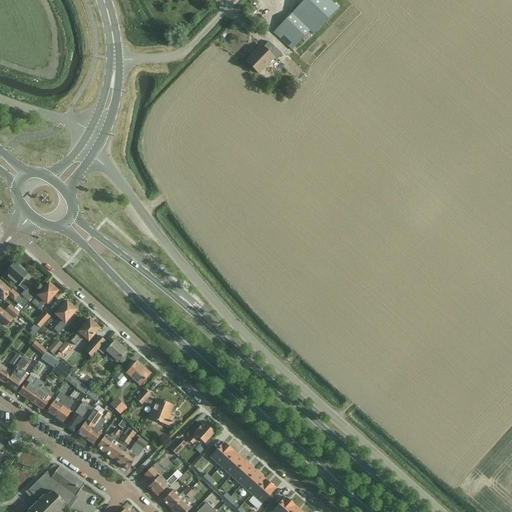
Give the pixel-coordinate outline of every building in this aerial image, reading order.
[(305,42),(313,34),(314,35),(338,9),(328,0),(305,0),(273,32),(292,50),(302,39),(305,42)] [(282,55),(269,42),(263,48),(261,45),(255,52),(256,53),(247,62),(259,74),(274,59),(276,61),(282,55)] [(10,269),(5,274),(9,277),(9,278),(16,284),(16,283),(25,291),(21,295),(29,302),(37,294),(30,287),(24,281),(28,276),(14,263),(14,264),(12,264),(10,267),(10,269)] [(0,297),(4,300),(8,295),(18,304),(23,299),(12,290),(11,291),(0,282),(0,297)] [(51,298),(58,291),(49,284),(31,303),(39,310),(46,303),(48,305),(53,300),(51,298)] [(62,321),(53,330),(58,335),(67,325),(66,323),(77,311),(73,308),(73,306),(70,303),(68,303),(67,302),(56,315),(62,321)] [(6,311),(14,319),(19,313),(10,306),(6,311)] [(0,321),(6,327),(13,320),(0,308),(0,321)] [(34,323),(35,324),(31,330),(32,331),(30,334),(33,337),(50,317),(44,312),(34,323)] [(99,329),(90,320),(78,332),(79,332),(70,342),(74,346),(83,336),(88,341),(99,329)] [(42,334),(48,328),(45,325),(39,331),(42,334)] [(99,337),(86,351),(92,357),(98,350),(105,342),(99,337)] [(58,340),(48,350),(53,355),(63,344),(58,340)] [(47,351),(36,341),(31,346),(42,356),(47,351)] [(105,342),(98,350),(103,354),(105,352),(112,357),(111,358),(117,364),(126,353),(113,342),(109,346),(105,342)] [(65,343),(59,350),(64,354),(70,347),(65,343)] [(28,349),(21,352),(24,357),(31,354),(28,349)] [(58,360),(49,352),(44,357),(54,365),(58,360)] [(17,353),(9,364),(15,368),(22,357),(17,353)] [(11,372),(4,383),(16,392),(29,373),(24,369),(28,363),(22,358),(12,372),(11,372)] [(140,386),(150,375),(136,362),(126,373),(122,369),(114,378),(119,382),(124,377),(127,380),(130,377),(140,386)] [(59,363),(54,370),(67,380),(68,378),(72,373),(69,371),(59,363)] [(0,380),(4,383),(11,372),(0,364),(0,380)] [(67,380),(76,388),(81,383),(80,382),(71,375),(68,378),(67,380)] [(27,381),(19,393),(31,402),(42,386),(44,383),(38,379),(37,380),(33,386),(27,381)] [(86,395),(86,394),(90,390),(81,383),(76,388),(86,395)] [(48,390),(42,386),(31,402),(43,410),(51,399),(44,395),(48,390)] [(70,389),(67,397),(76,400),(79,391),(70,389)] [(99,397),(90,390),(86,394),(96,402),(99,397)] [(146,401),(154,408),(150,418),(169,426),(173,417),(169,416),(173,406),(157,400),(157,401),(151,396),(151,395),(146,390),(138,400),(143,404),(146,401)] [(60,393),(46,412),(55,418),(65,403),(69,398),(60,393)] [(65,403),(55,418),(63,424),(71,413),(68,411),(74,402),(73,401),(69,398),(65,403)] [(109,405),(120,414),(127,407),(116,398),(109,405)] [(100,400),(95,407),(99,409),(103,402),(100,400)] [(83,402),(66,426),(73,431),(82,419),(84,420),(90,412),(93,408),(89,406),(83,402)] [(91,414),(77,434),(85,440),(101,417),(103,415),(94,409),(91,414)] [(101,417),(85,440),(93,445),(102,434),(99,432),(101,428),(100,427),(105,420),(106,420),(110,414),(105,411),(101,417)] [(123,419),(118,426),(122,429),(127,422),(123,419)] [(204,423),(188,441),(192,445),(198,438),(205,443),(214,433),(213,432),(213,429),(211,428),(209,428),(204,423)] [(113,459),(132,431),(133,430),(129,427),(124,434),(125,435),(121,440),(122,440),(118,444),(114,441),(105,454),(113,459)] [(97,448),(105,454),(114,441),(121,432),(117,429),(113,433),(110,436),(112,437),(110,438),(106,435),(97,448)] [(113,459),(120,464),(129,452),(125,449),(127,445),(136,434),(132,431),(113,459)] [(129,452),(120,464),(128,470),(137,458),(134,455),(139,448),(142,450),(147,444),(139,438),(129,452)] [(175,455),(185,444),(180,439),(170,449),(175,455)] [(224,442),(210,458),(220,467),(234,452),(229,447),(224,442)] [(0,477),(2,478),(15,460),(3,452),(2,454),(0,452),(0,451),(2,448),(0,446),(0,477)] [(234,452),(220,467),(231,476),(233,473),(245,461),(238,455),(234,452)] [(233,473),(231,476),(241,485),(255,470),(254,469),(245,461),(233,473)] [(61,511),(64,503),(71,493),(76,496),(84,484),(59,467),(51,479),(62,487),(56,495),(53,492),(44,496),(29,511),(28,511),(61,511)] [(178,470),(173,475),(166,482),(151,467),(144,475),(152,483),(148,487),(158,497),(169,486),(170,487),(179,479),(182,475),(178,470)] [(255,470),(241,485),(251,495),(265,479),(263,477),(255,470)] [(182,475),(179,479),(183,483),(189,476),(185,472),(182,475)] [(265,479),(251,495),(262,504),(276,489),(265,479)] [(17,511),(18,511),(45,487),(40,482),(13,508),(17,511)] [(183,492),(186,496),(192,490),(188,487),(183,492)] [(173,490),(162,501),(172,510),(183,499),(186,496),(183,492),(179,496),(173,490)] [(183,499),(172,510),(173,511),(187,511),(191,508),(186,503),(195,493),(192,490),(186,496),(183,500),(183,499)] [(285,497),(271,511),(291,511),(296,507),(294,505),(288,500),(285,497)] [(215,511),(216,511),(206,502),(196,511),(215,511)]
